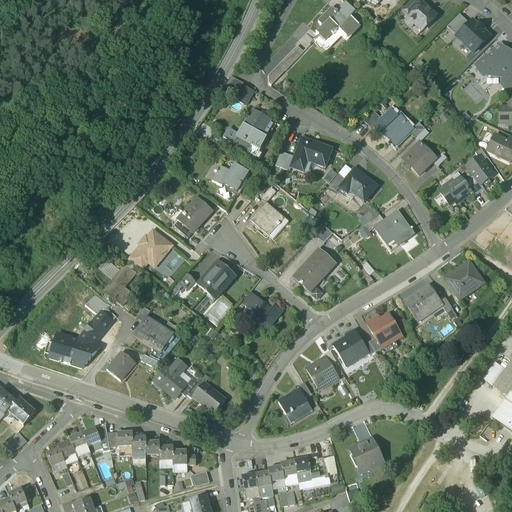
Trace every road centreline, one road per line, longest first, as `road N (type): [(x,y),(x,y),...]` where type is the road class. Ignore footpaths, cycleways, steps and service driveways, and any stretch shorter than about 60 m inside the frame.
road 1 (secondary): [(259,0),(229,63),(154,172),(0,331)]
road 2 (residential): [(235,444),(302,441),(374,408),(411,417),(508,467)]
road 3 (residential): [(0,359),(235,444)]
road 4 (residential): [(299,113),(390,177),(442,254)]
road 5 (residential): [(317,323),(277,370),(235,444)]
road 6 (residential): [(442,254),(317,323)]
road 7 (residential): [(72,405),(200,448)]
road 8 (residential): [(222,238),(317,323)]
